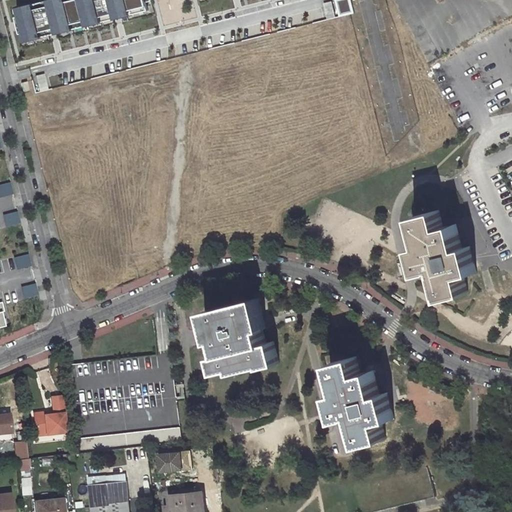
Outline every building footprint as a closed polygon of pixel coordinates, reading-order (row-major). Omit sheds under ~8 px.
[(48,0),(18,8),(20,15),(14,17),(18,34),(24,32),(26,41),(148,10),(146,2),(152,0),(48,0)] [(350,0),(335,0),(340,16),(354,13),(350,0)] [(5,225),(19,222),(17,211),(3,213),(5,225)] [(439,211),(415,217),(421,245),(414,247),(421,272),(437,268),(445,296),(468,291),(464,273),(477,270),(471,245),(463,247),(457,225),(444,228),(439,211)] [(358,213),(328,234),(336,246),(367,225),(358,213)] [(387,268),(397,254),(387,247),(377,262),(387,268)] [(205,310),(212,341),(217,340),(220,355),(213,356),(217,372),(233,368),(233,371),(262,364),(263,366),(279,362),(274,341),(266,343),(263,329),(267,328),(259,297),(205,310)] [(158,352),(69,364),(72,383),(81,452),(184,439),(179,399),(187,397),(185,381),(176,382),(167,311),(153,316),(158,352)] [(356,357),(331,363),(339,392),(332,394),(338,419),(353,416),(361,444),(385,437),(381,420),(393,417),(386,393),(379,394),(372,370),(360,373),(356,357)] [(47,433),(66,431),(62,395),(51,396),(52,410),(49,411),(50,413),(34,415),(36,431),(47,430),(47,433)] [(0,432),(11,431),(9,416),(0,416),(0,432)] [(17,470),(29,470),(29,456),(16,457),(17,470)] [(430,459),(356,478),(363,509),(438,489),(430,459)] [(206,487),(221,485),(220,472),(204,474),(206,487)] [(28,475),(20,476),(22,484),(30,483),(28,475)] [(130,511),(127,480),(89,484),(92,511),(130,511)] [(203,489),(169,493),(170,504),(165,504),(166,511),(195,511),(206,511),(203,489)] [(0,511),(11,511),(9,492),(0,493),(0,511)] [(64,511),(62,496),(35,499),(36,511),(64,511)]
